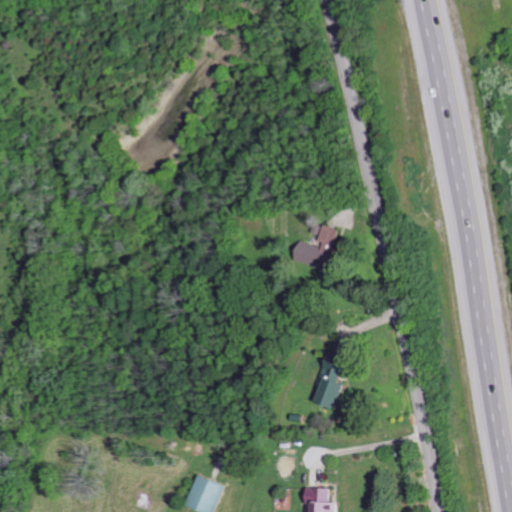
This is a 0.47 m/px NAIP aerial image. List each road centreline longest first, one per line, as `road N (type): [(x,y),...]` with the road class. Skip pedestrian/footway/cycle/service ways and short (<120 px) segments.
road 1 (residential): [(442,511),(331,0)]
road 2 (motorway): [(426,0),(511,495)]
